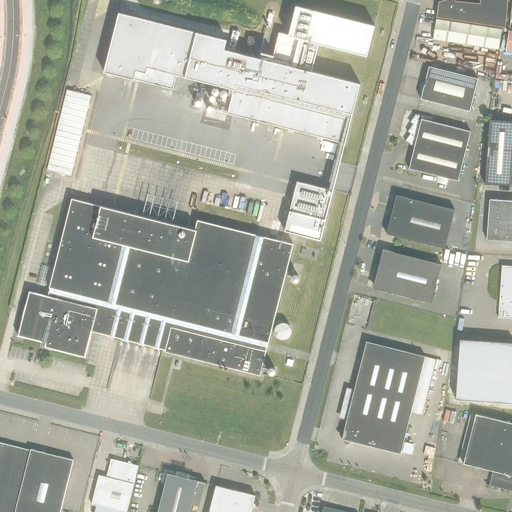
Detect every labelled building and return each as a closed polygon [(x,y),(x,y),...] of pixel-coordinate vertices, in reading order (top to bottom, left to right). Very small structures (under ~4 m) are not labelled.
[(445,0),(439,2),(436,18),(446,19),(505,28),(507,0),(480,0),(480,4),(455,1),(454,0),(445,0)] [(119,13),(104,72),(125,78),(133,80),(134,80),(144,83),(156,86),(173,90),(177,75),(188,78),(218,86),(234,90),(227,114),(344,143),(345,144),(353,115),(360,84),(312,72),(312,71),(319,44),(367,56),(375,26),(296,6),(289,35),(279,33),(273,56),(261,53),(260,57),(259,59),(250,56),(252,50),(258,52),(261,39),(249,36),(244,53),(244,55),(225,50),(227,40),(196,33),(119,13)] [(501,30),(436,19),(433,39),(498,49),(501,30)] [(425,83),(421,85),(423,89),(420,99),(470,112),(478,79),(429,66),(425,83)] [(91,96),(67,90),(47,170),(71,176),(91,96)] [(410,134),(405,142),(414,148),(409,169),(458,181),(470,131),(432,122),(433,118),(415,114),(410,122),(412,124),(407,132),(410,134)] [(511,121),(490,120),(485,184),(511,186),(511,175),(511,121)] [(297,182),(284,231),(321,241),(333,191),(297,182)] [(396,195),(386,234),(445,249),(455,210),(396,195)] [(29,291),(24,311),(18,336),(46,343),(44,347),(85,357),(92,331),(165,350),(164,352),(260,376),(293,244),(197,220),(195,230),(72,199),(47,295),(29,291)] [(488,220),(502,221),(503,200),(489,199),(488,220)] [(502,221),(511,221),(511,200),(503,200),(502,221)] [(501,241),(502,221),(488,220),(486,240),(501,241)] [(511,241),(511,221),(502,221),(501,241),(511,241)] [(431,303),(441,264),(383,249),(373,288),(431,303)] [(498,318),(511,318),(511,266),(502,266),(498,318)] [(289,337),(292,331),(289,325),(283,322),(276,325),(274,331),(276,337),(283,340),(289,337)] [(511,343),(460,340),(456,399),(511,403),(511,343)] [(422,415),(436,360),(425,357),(425,356),(366,342),(344,429),(338,433),(346,445),(352,442),(400,454),(411,412),(422,415)] [(511,423),(476,414),(463,464),(493,471),(489,485),(486,484),(486,485),(511,491),(511,423)] [(0,511),(60,511),(73,460),(31,449),(30,450),(0,442),(0,511)] [(121,511),(126,511),(138,466),(133,464),(129,461),(127,463),(111,459),(106,477),(99,475),(91,504),(121,511)] [(199,507),(205,483),(167,473),(157,511),(189,511),(191,505),(199,507)] [(254,503),(253,503),(255,495),(216,485),(209,511),(250,511),(252,508),(253,508),(254,508),(255,507),(255,506),(255,505),(255,504),(255,503),(254,503)]
